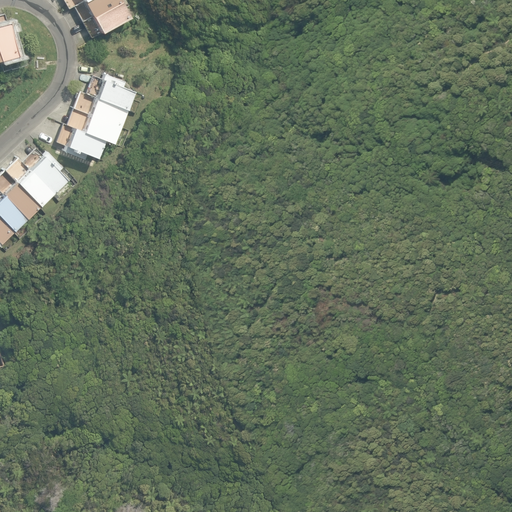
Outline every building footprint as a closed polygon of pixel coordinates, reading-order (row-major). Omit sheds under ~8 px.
[(72,5),(80,0),(60,0),(65,8),(72,5)] [(80,20),(117,0),(80,0),(72,5),(80,20)] [(89,37),(126,16),(117,0),(80,20),(89,37)] [(0,58),(14,55),(2,13),(0,13),(0,58)] [(121,81),(101,73),(99,78),(90,75),(83,93),(122,108),(129,90),(119,86),(121,81)] [(116,124),(122,108),(83,93),(76,90),(70,107),(116,124)] [(109,142),(116,124),(70,107),(63,125),(100,138),(109,142)] [(93,156),(100,138),(63,125),(60,124),(54,141),(64,145),(62,150),(81,157),(83,152),(93,156)] [(40,155),(33,147),(19,160),(49,191),(63,178),(55,170),(59,166),(44,151),(40,155)] [(36,204),(49,191),(19,160),(15,156),(2,168),(36,204)] [(0,192),(23,216),(36,204),(2,168),(0,170),(0,192)] [(0,218),(10,229),(23,216),(0,192),(0,218)] [(0,237),(10,229),(0,218),(0,237)]
